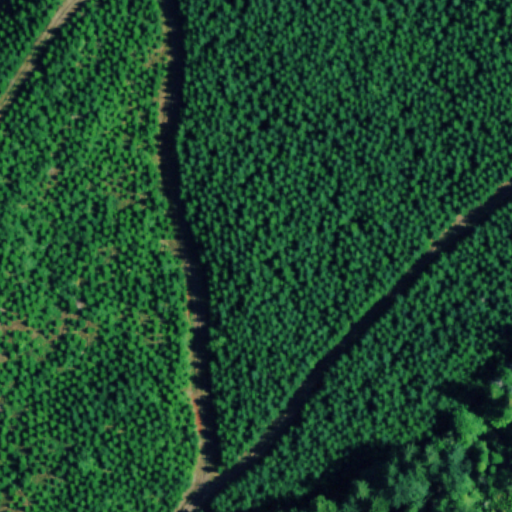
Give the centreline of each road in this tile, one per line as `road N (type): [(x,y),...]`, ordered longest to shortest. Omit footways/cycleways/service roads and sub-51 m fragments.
road 1 (track): [(179,511),(195,491),(201,411),(195,315),(165,137),(173,33),(166,0),(66,4),(0,98)]
road 2 (track): [(195,491),(236,467),(365,315),(511,177)]
